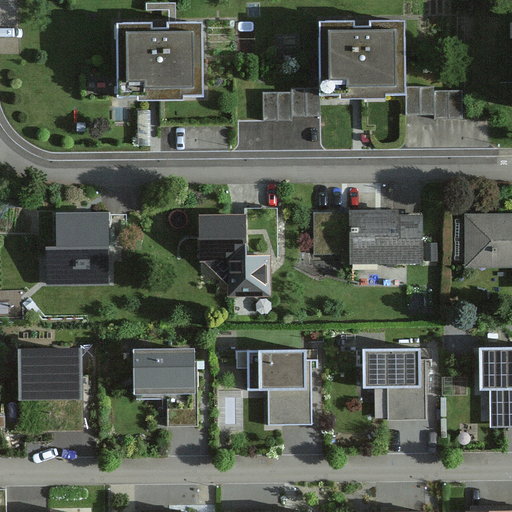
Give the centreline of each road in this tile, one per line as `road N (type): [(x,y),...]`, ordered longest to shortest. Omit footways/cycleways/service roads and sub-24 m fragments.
road 1 (residential): [(0,148),(26,169),(63,178),(511,171)]
road 2 (residential): [(511,468),(0,474)]
